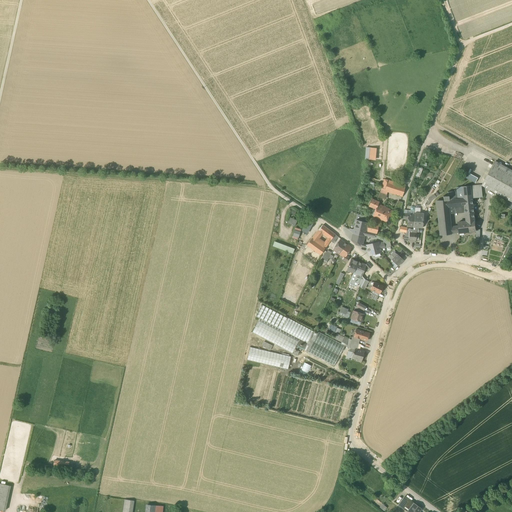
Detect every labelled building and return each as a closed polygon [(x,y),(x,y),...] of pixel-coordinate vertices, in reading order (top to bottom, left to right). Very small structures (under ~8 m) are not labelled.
[(364,159),(374,160),(375,148),(365,147),(364,159)] [(492,191),(511,202),(511,170),(495,161),(485,180),(495,185),(492,191)] [(465,177),(475,183),(478,178),(468,173),(465,177)] [(387,192),(402,196),(405,186),(392,182),(384,179),(381,188),(388,190),(387,192)] [(482,186),(492,191),(495,185),(485,180),(482,186)] [(481,185),(471,186),(472,198),(483,197),(481,185)] [(464,199),(472,198),(471,186),(463,187),(456,187),(457,191),(447,192),(448,196),(443,196),(443,200),(464,199)] [(465,213),(466,222),(475,221),(472,198),(464,199),(464,206),(465,213)] [(464,206),(464,199),(443,200),(436,201),(440,235),(451,234),(450,227),(449,214),(448,207),(454,207),(464,206)] [(375,209),(375,211),(389,217),(391,217),(393,212),(387,209),(379,206),(380,205),(377,204),(378,202),(376,202),(372,200),(369,206),(373,208),(375,209)] [(393,212),(397,214),(401,204),(396,202),(393,212)] [(386,222),(389,217),(375,211),(372,216),(386,222)] [(415,214),(414,221),(423,221),(423,213),(420,213),(415,212),(415,214)] [(407,226),(414,227),(414,221),(415,214),(403,214),(403,218),(407,219),(407,226)] [(294,226),(297,221),(290,218),(288,223),(294,226)] [(307,233),(312,224),(306,221),(302,230),(307,233)] [(367,232),(367,231),(367,223),(356,221),(354,229),(364,232),(366,232),(367,232)] [(476,230),(475,221),(466,222),(458,222),(458,226),(459,233),(476,231),(476,230)] [(379,226),(367,223),(367,231),(377,234),(379,226)] [(328,239),(331,240),(335,234),(323,225),(318,231),(323,235),(328,239)] [(364,232),(354,229),(352,241),(356,245),(361,246),(363,239),(363,235),(364,232)] [(374,237),(383,240),(382,237),(375,234),(367,232),(366,232),(365,235),(374,237)] [(316,233),(311,239),(325,249),(331,240),(328,239),(325,243),(319,239),(321,237),(316,233)] [(388,240),(382,237),(383,240),(383,243),(385,248),(390,247),(388,240)] [(320,255),(325,249),(311,239),(306,245),(320,255)] [(340,239),(336,245),(343,249),(346,245),(347,244),(340,239)] [(272,246),(292,254),(294,249),(274,242),(272,246)] [(380,252),(379,249),(378,244),(378,243),(366,246),(367,250),(368,249),(368,250),(368,251),(369,255),(380,252)] [(339,255),(343,249),(336,245),(333,250),(339,255)] [(351,249),(346,245),(343,249),(339,255),(344,257),(344,258),(346,256),(351,249)] [(321,260),(326,263),(329,259),(331,254),(326,252),(323,257),(321,260)] [(403,260),(397,255),(394,258),(392,260),(393,262),(398,266),(403,260)] [(347,270),(353,273),(356,268),(356,267),(358,262),(351,259),(349,265),(347,270)] [(356,267),(356,268),(364,271),(365,267),(366,265),(358,262),(356,267)] [(362,276),(364,271),(356,268),(353,273),(354,273),(362,276)] [(336,284),(339,285),(344,274),(341,273),(336,284)] [(349,284),(357,287),(358,284),(362,276),(354,273),(349,284)] [(374,291),(379,294),(383,287),(374,283),(371,289),(374,291)] [(285,293),(284,295),(296,301),(297,299),(285,293)] [(282,298),(294,305),(296,301),(284,295),(282,298)] [(307,352),(334,366),(345,346),(341,344),(318,332),(317,334),(287,318),(261,305),(255,316),(260,318),(252,333),(292,354),(293,352),(297,355),(299,351),(300,352),(301,349),(304,351),(304,350),(307,352)] [(341,307),(339,312),(346,315),(347,311),(348,309),(341,307)] [(361,322),(364,314),(353,311),(350,318),(351,319),(361,322)] [(360,339),(366,341),(367,340),(368,339),(368,338),(368,337),(369,336),(369,335),(369,333),(356,329),(354,337),(360,339)] [(349,348),(350,346),(347,345),(349,339),(337,334),(335,339),(341,342),(341,344),(345,346),(349,348)] [(359,343),(358,343),(351,340),(350,346),(349,348),(354,350),(354,349),(357,350),(359,343)] [(270,350),(272,345),(263,341),(261,346),(270,350)] [(247,360),(288,370),(291,357),(250,347),(247,360)] [(354,350),(354,352),(353,353),(353,352),(351,358),(352,358),(362,361),(364,352),(357,350),(354,349),(354,350)] [(308,373),(311,365),(304,363),(301,370),(308,373)] [(0,509),(5,510),(11,486),(0,483),(0,509)] [(404,496),(402,498),(412,505),(414,503),(404,496)] [(397,505),(407,511),(412,505),(402,498),(397,505)] [(125,500),(122,511),(131,511),(134,501),(125,500)] [(414,503),(412,505),(407,511),(418,511),(421,508),(414,503)]
